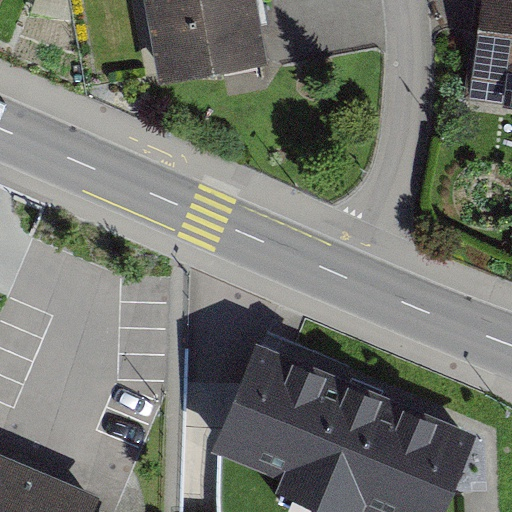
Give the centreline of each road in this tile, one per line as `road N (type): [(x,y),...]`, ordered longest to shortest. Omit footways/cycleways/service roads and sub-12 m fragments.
road 1 (secondary): [(355,283),(0,127)]
road 2 (residential): [(355,283),(402,158),(407,0)]
road 3 (secondary): [(511,346),(355,283)]
